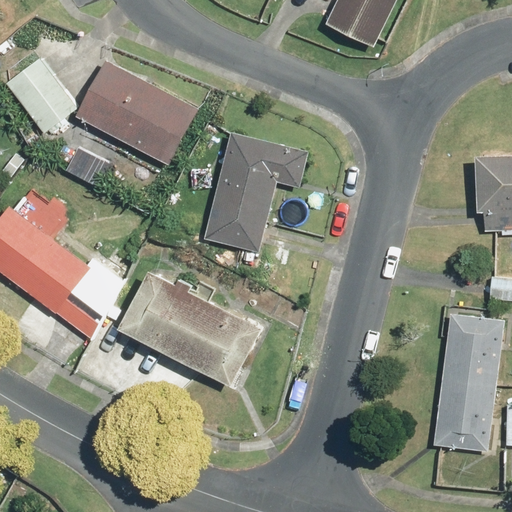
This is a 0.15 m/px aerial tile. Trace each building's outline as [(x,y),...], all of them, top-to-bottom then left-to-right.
[(375,47),(399,0),(339,0),(327,22),(375,47)] [(42,57),(7,84),(45,133),(79,106),(42,57)] [(109,62),(79,117),(159,160),(189,105),(109,62)] [(312,153),(233,134),(207,239),(262,252),(279,181),(304,187),(312,153)] [(511,154),(479,153),(478,212),(488,212),(488,230),(511,230),(511,154)] [(101,324),(105,318),(117,324),(123,312),(112,306),(128,276),(98,253),(88,266),(12,207),(0,222),(0,269),(90,338),(101,324)] [(182,279),(179,284),(151,270),(121,329),(234,387),(264,328),(196,293),(199,287),(182,279)] [(511,276),(493,275),(491,298),(511,299),(511,276)] [(492,449),(507,320),(452,313),(437,442),(492,449)]
